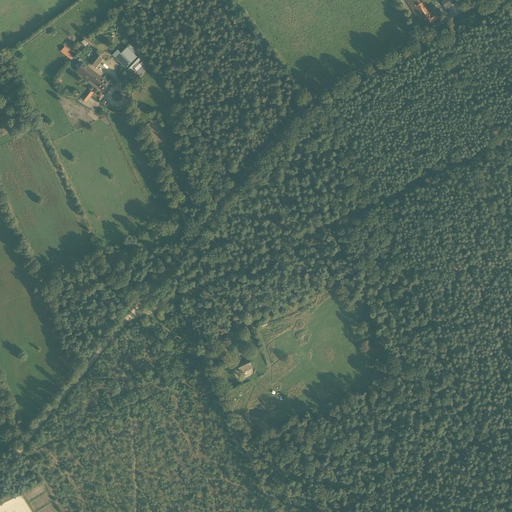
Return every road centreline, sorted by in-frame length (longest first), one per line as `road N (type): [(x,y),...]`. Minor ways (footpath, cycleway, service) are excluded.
road 1 (track): [(0,474),(319,92),(366,208),(393,246),(511,491)]
road 2 (track): [(175,299),(509,139)]
road 3 (track): [(175,299),(280,511)]
road 4 (unclassified): [(319,92),(481,0)]
road 5 (unknown): [(257,345),(253,324),(333,285),(311,234)]
road 6 (unknown): [(122,89),(192,239)]
